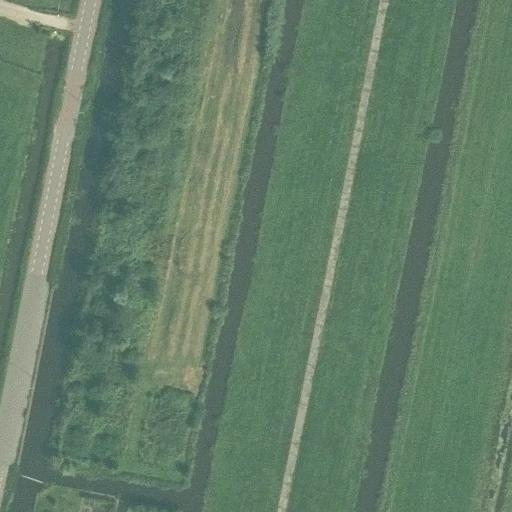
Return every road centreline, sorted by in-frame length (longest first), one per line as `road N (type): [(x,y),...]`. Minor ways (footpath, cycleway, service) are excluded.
road 1 (track): [(129,467),(221,0)]
road 2 (tertiary): [(0,457),(90,0)]
